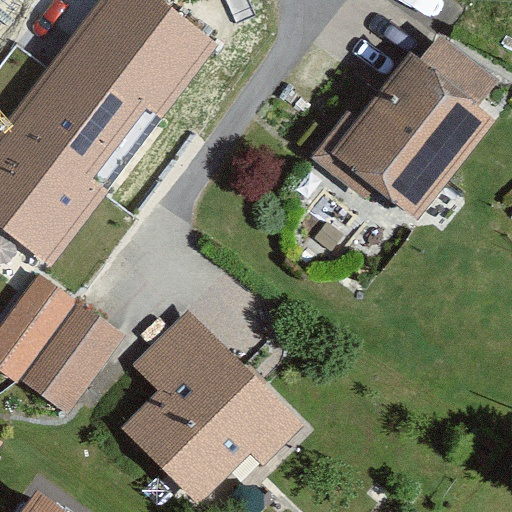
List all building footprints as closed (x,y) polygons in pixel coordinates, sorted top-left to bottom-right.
[(165,0),(92,0),(0,126),(0,223),(59,266),(223,42),(165,0)] [(504,109),(418,43),(337,149),(424,215),(504,109)] [(131,341),(85,303),(25,374),(71,412),(131,341)] [(196,311),(140,366),(169,395),(133,431),(203,500),(254,449),(271,466),(311,425),(196,311)] [(74,511),(42,489),(26,511),(74,511)]
